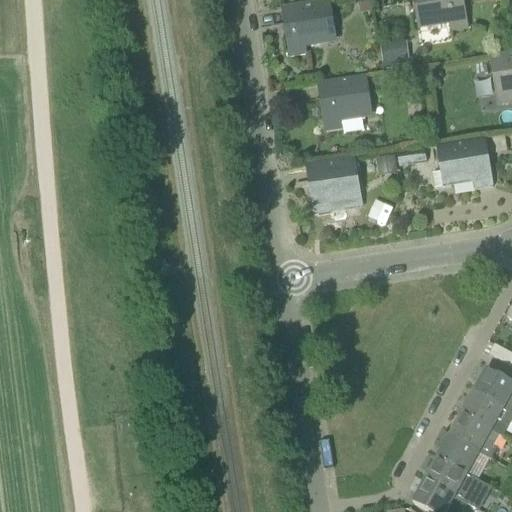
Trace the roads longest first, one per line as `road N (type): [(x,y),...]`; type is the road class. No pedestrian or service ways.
road 1 (track): [(52,0),(68,366),(89,511)]
road 2 (residential): [(316,510),(392,501),(511,286)]
road 3 (residential): [(282,281),(238,0)]
road 4 (residential): [(282,281),(511,245)]
road 5 (residential): [(316,510),(282,281)]
